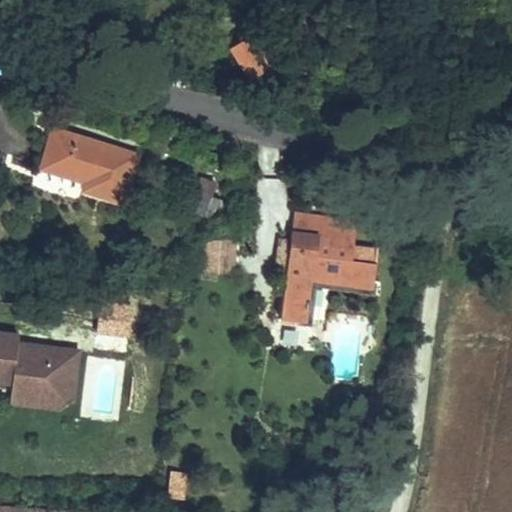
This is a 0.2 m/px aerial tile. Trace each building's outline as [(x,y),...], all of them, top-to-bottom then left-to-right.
[(261,27),(242,30),(245,61),(264,59),(261,27)] [(131,136),(45,114),(36,152),(81,164),(78,174),(119,184),(121,171),(131,136)] [(217,196),(221,173),(203,170),(200,191),(217,196)] [(369,242),(308,231),(309,214),(281,208),(265,294),(301,300),(308,260),(363,270),(369,242)] [(233,216),(203,210),(196,246),(225,252),(233,216)] [(20,325),(0,320),(0,368),(2,369),(5,355),(13,356),(11,370),(10,374),(40,379),(38,386),(61,391),(65,370),(74,364),(78,343),(19,332),(20,325)] [(5,355),(2,369),(11,370),(13,356),(5,355)] [(10,374),(7,389),(60,398),(69,392),(74,364),(65,370),(61,391),(38,386),(40,379),(10,374)] [(183,468),(167,467),(163,496),(179,497),(183,468)] [(100,511),(101,511),(0,497),(0,511),(100,511)]
